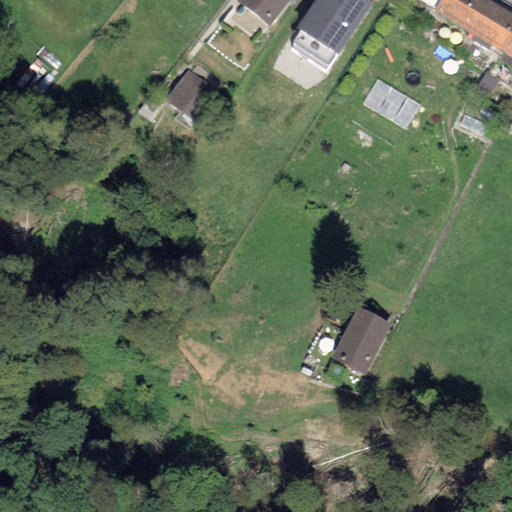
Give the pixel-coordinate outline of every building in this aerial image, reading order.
[(289,0),(238,0),(238,1),(269,26),(289,0)] [(373,2),(369,0),(316,0),(297,28),(338,54),(373,2)] [(511,13),(488,0),(440,0),(436,7),(435,11),(501,51),(511,33),(511,13)] [(511,33),(501,51),(511,56),(511,33)] [(198,125),(220,92),(225,85),(197,65),(191,72),(188,70),(167,99),(198,125)] [(393,324),(357,307),(331,358),(366,376),(393,324)]
